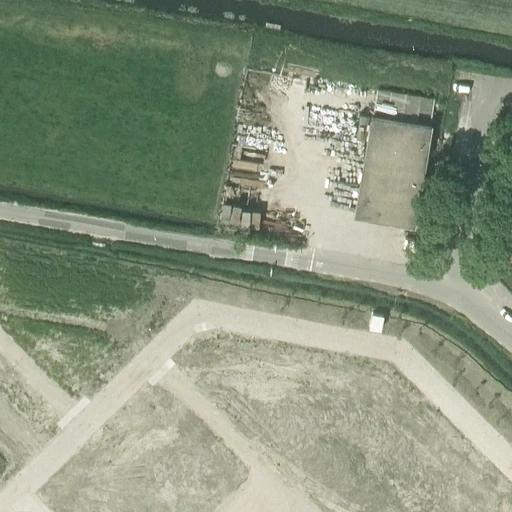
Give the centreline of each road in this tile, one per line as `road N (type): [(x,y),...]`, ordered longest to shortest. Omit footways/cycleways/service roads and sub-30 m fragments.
road 1 (residential): [(78,432),(201,317),(392,347),(511,464)]
road 2 (tertiary): [(0,211),(273,257)]
road 3 (residential): [(511,89),(488,96),(480,109),(447,289)]
road 4 (tertiary): [(447,289),(273,257)]
